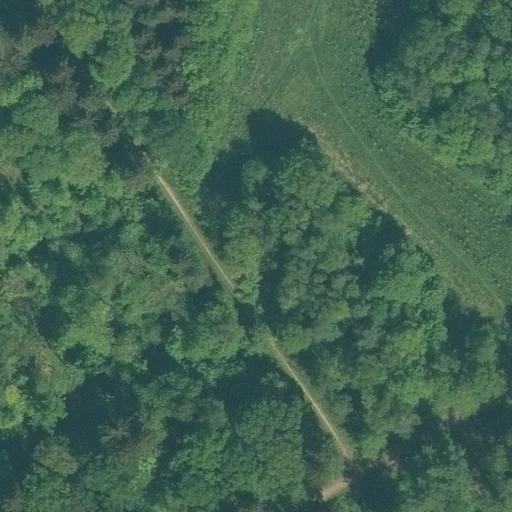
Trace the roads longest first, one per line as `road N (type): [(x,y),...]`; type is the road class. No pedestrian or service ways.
road 1 (track): [(39,0),(359,472)]
road 2 (track): [(359,472),(511,387)]
